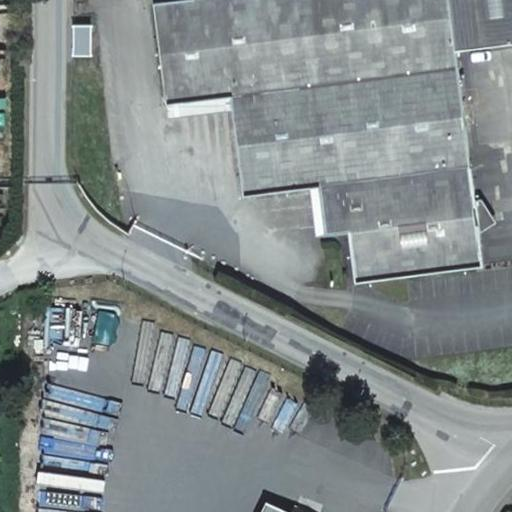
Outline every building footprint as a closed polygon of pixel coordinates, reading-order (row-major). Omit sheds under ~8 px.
[(356,281),(446,269),(484,264),(457,49),(493,44),(487,0),(166,0),(156,1),(167,103),(232,95),(234,109),(245,194),(316,185),(323,235),(350,231),(356,281)] [(511,0),(487,0),(493,44),(511,41),(511,0)] [(90,54),(91,24),(74,24),(74,54),(90,54)] [(169,117),(234,109),(232,95),(167,103),(169,117)] [(122,105),(103,113),(122,159),(141,150),(122,105)]
